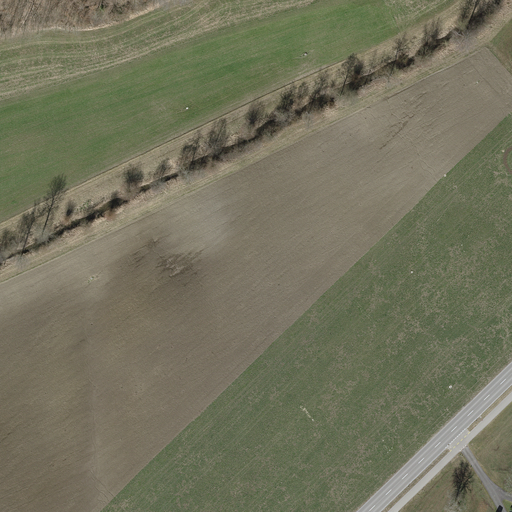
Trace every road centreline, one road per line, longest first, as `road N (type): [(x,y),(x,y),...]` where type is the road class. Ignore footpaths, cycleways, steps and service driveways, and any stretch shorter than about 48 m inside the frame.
road 1 (track): [(511,69),(486,41),(0,277)]
road 2 (track): [(457,0),(422,26),(0,218)]
